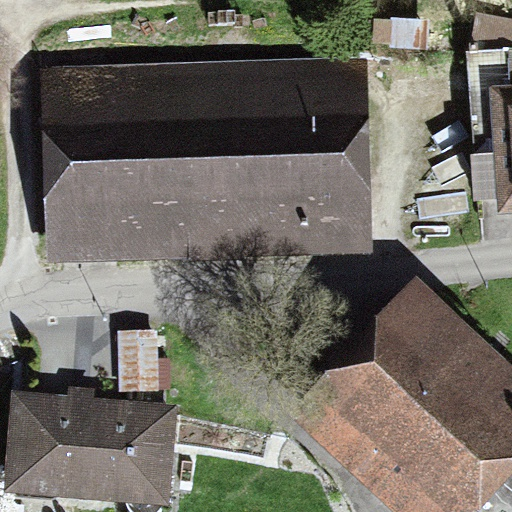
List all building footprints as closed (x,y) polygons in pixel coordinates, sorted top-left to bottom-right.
[(362,251),(355,69),(47,81),(54,263),(362,251)] [(511,221),(511,100),(498,102),(507,222),(511,221)] [(478,511),(511,475),(511,382),(414,295),(299,419),(405,511),(478,511)] [(158,340),(120,342),(123,385),(160,383),(158,340)] [(172,410),(18,401),(12,502),(166,511),(172,410)]
